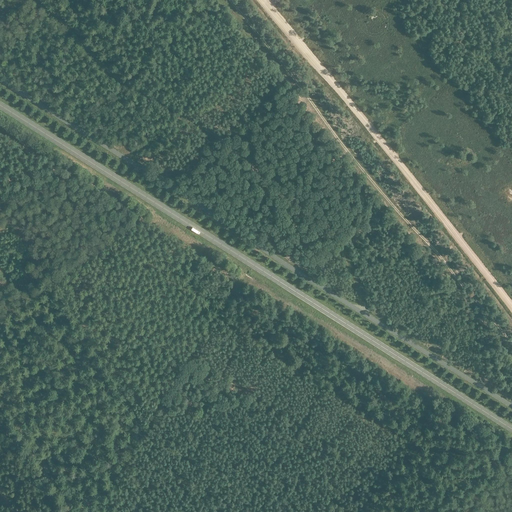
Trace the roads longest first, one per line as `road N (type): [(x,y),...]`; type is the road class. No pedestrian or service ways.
road 1 (unclassified): [(511,406),(0,79)]
road 2 (primary): [(511,429),(0,105)]
road 3 (track): [(365,314),(330,230),(226,141),(126,85),(40,0)]
road 4 (track): [(511,344),(231,0)]
road 5 (track): [(264,0),(511,307)]
road 6 (track): [(71,511),(0,390)]
